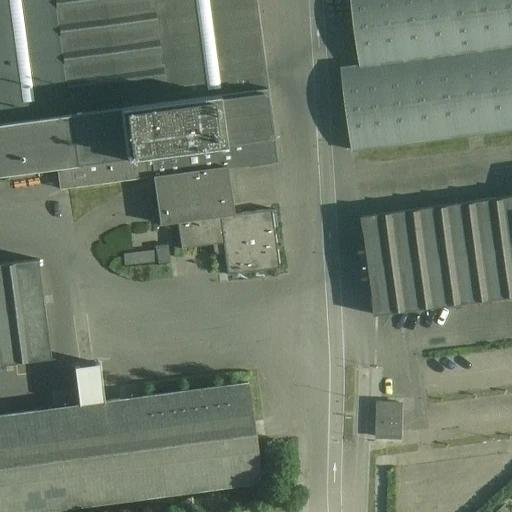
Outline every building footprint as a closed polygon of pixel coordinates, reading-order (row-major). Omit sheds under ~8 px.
[(227,167),(275,161),(272,137),(273,136),(254,0),(0,0),(0,172),(56,165),(59,189),(153,176),(159,223),(177,221),(180,248),(212,243),(213,251),(216,253),(224,253),(227,274),(278,267),(271,208),(233,214),(227,167)] [(511,0),(352,0),(361,65),(342,67),(353,150),(511,128),(511,0)] [(375,315),(511,296),(511,195),(362,216),(375,315)] [(170,262),(167,244),(155,246),(158,264),(170,262)] [(124,266),(154,262),(153,250),(122,253),(124,266)] [(0,364),(50,358),(37,259),(0,263),(0,364)] [(247,382),(103,401),(98,363),(73,366),(78,404),(0,414),(0,511),(23,511),(260,481),(247,382)] [(402,439),(404,401),(377,400),(376,438),(402,439)]
